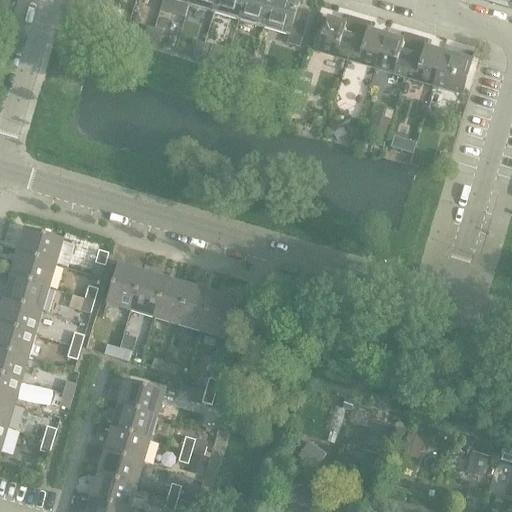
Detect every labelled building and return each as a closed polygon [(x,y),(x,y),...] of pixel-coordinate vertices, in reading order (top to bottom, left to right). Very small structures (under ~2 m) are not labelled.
[(219,0),(192,0),(190,8),(215,15),(219,0)] [(246,0),(219,0),(215,15),(239,23),(246,0)] [(273,0),(246,0),(239,23),(264,30),(273,0)] [(300,4),(287,0),(273,0),(264,30),(290,38),(300,4)] [(87,8),(83,24),(94,27),(98,14),(99,11),(87,8)] [(98,14),(94,27),(102,29),(106,16),(98,14)] [(114,18),(106,16),(102,29),(110,32),(114,18)] [(318,54),(347,62),(359,21),(347,18),(345,25),(328,20),(318,54)] [(372,25),(359,21),(347,62),(376,71),(386,37),(370,32),(372,25)] [(148,28),(144,42),(152,44),(156,31),(148,28)] [(163,33),(156,31),(152,44),(159,46),(163,33)] [(402,42),(386,37),(376,71),(405,79),(417,38),(405,35),(402,42)] [(429,42),(417,38),(405,79),(434,88),(444,54),(427,49),(429,42)] [(198,43),(194,57),(202,59),(206,46),(198,43)] [(213,48),(206,46),(202,59),(209,61),(213,48)] [(460,59),(444,54),(434,88),(463,97),(475,56),(462,52),(460,59)] [(248,58),(244,71),(251,74),(255,60),(248,58)] [(263,63),(255,60),(251,74),(259,76),(263,63)] [(294,101),(290,114),(302,117),(305,104),(294,101)] [(374,120),(370,132),(385,137),(388,125),(374,120)] [(442,155),(438,167),(448,170),(451,158),(442,155)] [(25,231),(18,255),(57,267),(64,243),(25,231)] [(106,268),(109,256),(100,253),(96,266),(106,268)] [(18,255),(11,279),(50,290),(57,267),(18,255)] [(96,266),(93,277),(103,279),(106,268),(96,266)] [(107,306),(132,314),(143,274),(118,267),(107,306)] [(167,281),(143,274),(132,314),(155,321),(167,281)] [(11,279),(4,302),(44,314),(50,290),(11,279)] [(190,288),(167,281),(155,321),(178,328),(190,288)] [(214,296),(190,288),(178,328),(202,335),(214,296)] [(89,289),(86,301),(95,304),(99,292),(89,289)] [(237,302),(214,296),(202,335),(226,342),(237,302)] [(95,304),(86,301),(82,313),(92,316),(95,304)] [(4,302),(0,315),(0,326),(37,337),(44,314),(4,302)] [(0,326),(0,351),(30,360),(37,337),(0,326)] [(75,336),(72,347),(82,350),(85,339),(75,336)] [(124,337),(120,351),(132,354),(136,341),(124,337)] [(82,350),(72,347),(68,360),(78,363),(82,350)] [(108,347),(105,357),(118,361),(120,351),(108,347)] [(0,351),(0,377),(23,384),(30,360),(0,351)] [(132,354),(120,351),(118,361),(129,364),(132,354)] [(152,371),(164,374),(167,365),(155,361),(152,371)] [(179,368),(167,365),(164,374),(176,378),(179,368)] [(0,377),(0,402),(16,407),(23,384),(0,377)] [(210,380),(207,392),(216,395),(220,383),(210,380)] [(126,383),(119,407),(159,418),(165,395),(126,383)] [(67,384),(64,396),(73,399),(77,387),(67,384)] [(213,407),(216,395),(207,392),(203,405),(212,408),(213,407)] [(228,398),(216,395),(213,407),(224,410),(228,398)] [(73,399),(64,396),(60,408),(70,411),(73,399)] [(0,402),(0,428),(9,431),(16,407),(0,402)] [(119,407),(112,431),(151,442),(159,418),(119,407)] [(375,425),(366,454),(382,459),(391,430),(375,425)] [(0,454),(2,455),(9,431),(0,428),(0,454)] [(48,429),(44,441),(54,444),(57,432),(48,429)] [(112,431),(105,455),(144,466),(151,442),(112,431)] [(419,460),(425,440),(409,436),(403,455),(419,460)] [(186,440),(183,451),(193,454),(196,442),(186,440)] [(50,456),(54,444),(44,441),(41,453),(50,456)] [(317,470),(326,456),(310,445),(300,459),(317,470)] [(193,454),(183,451),(179,464),(189,467),(193,454)] [(105,455),(98,478),(137,489),(144,466),(105,455)] [(483,479),(489,460),(474,455),(468,474),(483,479)] [(98,478),(91,501),(128,511),(130,511),(137,489),(98,478)] [(172,486),(169,499),(179,501),(182,489),(172,486)] [(311,506),(310,489),(290,490),(291,507),(311,506)] [(175,511),(179,501),(169,499),(165,511),(169,511),(175,511)] [(128,511),(91,501),(87,511),(128,511)]
